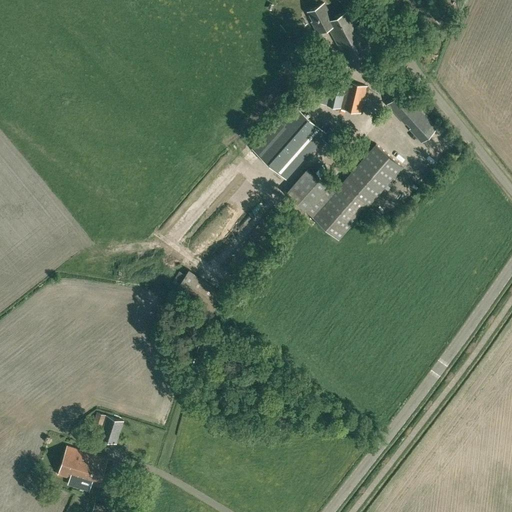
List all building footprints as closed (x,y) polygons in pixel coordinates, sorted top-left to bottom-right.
[(318,32),(329,26),(350,67),(377,52),(353,6),(332,17),(324,1),(309,9),(314,19),(312,20),(318,32)] [(330,81),(322,80),(317,102),(362,112),(368,85),(331,76),(330,81)] [(401,91),(387,103),(406,123),(407,122),(411,126),(410,128),(422,140),(435,128),(401,91)] [(330,127),(326,131),(304,112),(309,105),(299,96),(253,148),(286,177),(322,136),(329,143),(337,133),(330,127)] [(340,239),(369,206),(403,167),(376,144),(334,191),(307,167),(286,191),(340,239)] [(216,183),(223,189),(233,177),(226,172),(216,183)] [(239,197),(234,194),(227,206),(233,210),(237,202),(243,205),(247,197),(241,193),(239,197)] [(227,224),(220,217),(193,245),(200,252),(227,224)] [(173,280),(178,284),(176,286),(212,311),(223,291),(189,269),(185,274),(180,270),(173,280)] [(201,366),(209,342),(188,335),(181,358),(201,366)] [(116,443),(123,419),(107,414),(100,437),(116,443)] [(67,445),(58,472),(71,476),(68,483),(89,490),(92,483),(98,485),(107,458),(67,445)] [(119,511),(121,508),(95,501),(92,511),(119,511)]
